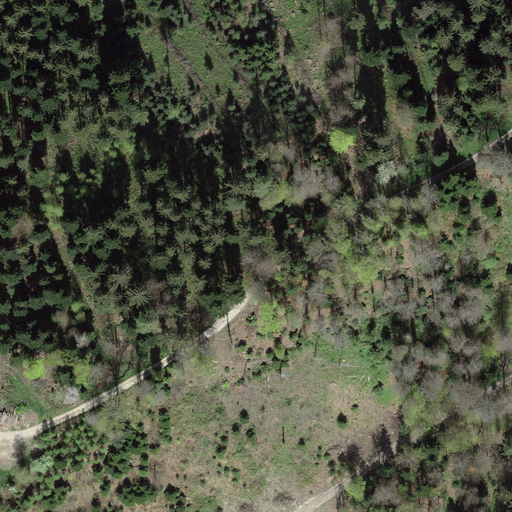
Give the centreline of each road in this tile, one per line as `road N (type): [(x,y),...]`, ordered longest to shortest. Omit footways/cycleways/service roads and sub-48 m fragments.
road 1 (track): [(0,433),(94,402),(183,350),(315,239),(511,130)]
road 2 (track): [(511,372),(285,511)]
